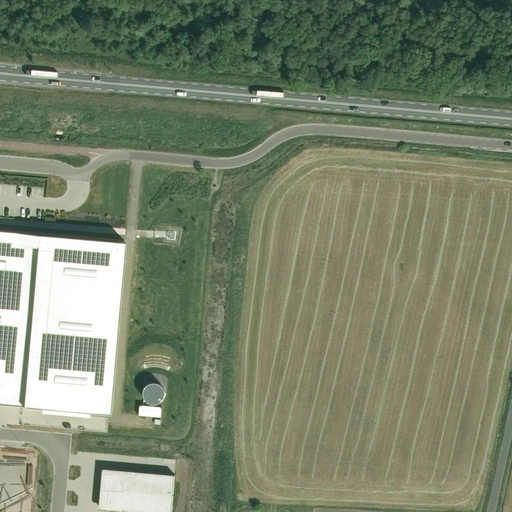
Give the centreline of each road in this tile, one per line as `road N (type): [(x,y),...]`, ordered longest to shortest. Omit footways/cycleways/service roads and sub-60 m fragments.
road 1 (unclassified): [(511,146),(310,129),(223,165),(115,155),(77,180),(60,167),(0,162)]
road 2 (primary): [(511,118),(10,72)]
road 3 (unclassified): [(0,435),(58,440),(52,511)]
